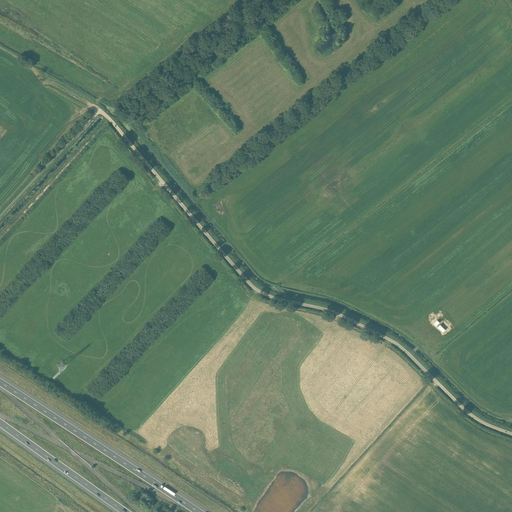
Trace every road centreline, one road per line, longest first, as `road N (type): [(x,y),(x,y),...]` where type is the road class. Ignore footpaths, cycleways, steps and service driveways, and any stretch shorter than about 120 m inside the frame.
road 1 (unclassified): [(511,434),(466,412),(388,339),(252,286),(98,112)]
road 2 (motorway): [(197,511),(0,382)]
road 3 (motorway): [(0,424),(122,511)]
